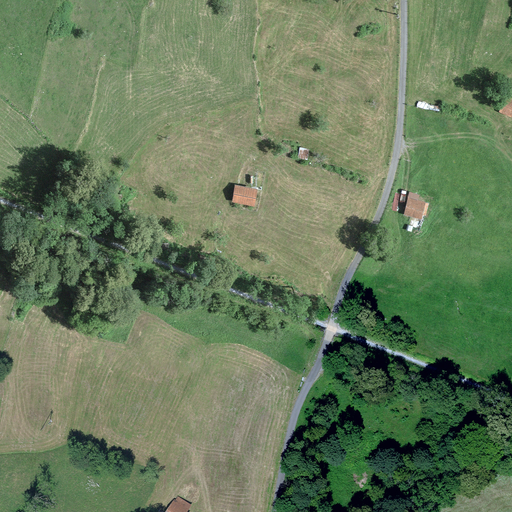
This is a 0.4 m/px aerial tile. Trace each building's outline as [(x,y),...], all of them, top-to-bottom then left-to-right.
[(511,99),(503,96),(498,110),(511,114),(511,99)] [(308,149),(300,148),(298,157),(306,158),(308,149)] [(255,190),(237,187),(235,200),(253,203),(255,190)] [(407,213),(420,216),(421,212),(425,213),(427,203),(410,199),(407,213)] [(184,511),(189,506),(178,498),(167,511),(184,511)]
